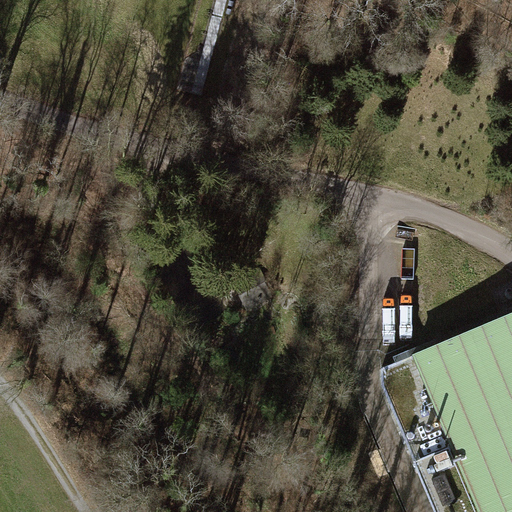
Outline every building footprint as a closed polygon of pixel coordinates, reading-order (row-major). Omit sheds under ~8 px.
[(380,279),(415,277),(413,243),(378,245),(380,279)] [(260,277),(238,287),(249,311),(271,302),(260,277)] [(326,304),(303,313),(310,329),(333,320),(326,304)] [(511,511),(511,316),(383,370),(442,511),(511,511)] [(309,384),(293,375),(279,398),(295,408),(309,384)]
